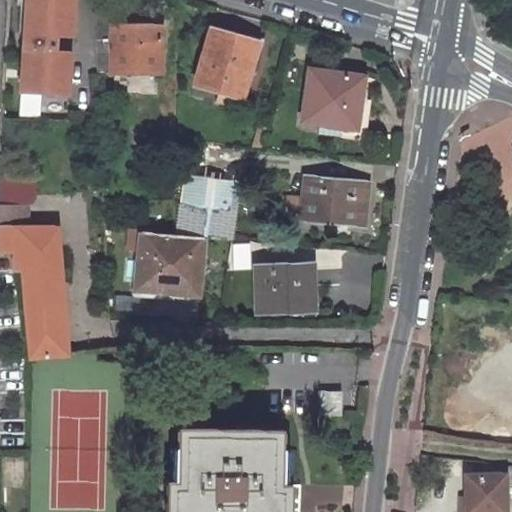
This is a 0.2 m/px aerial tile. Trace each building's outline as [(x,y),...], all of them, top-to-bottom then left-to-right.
[(22,36),(18,95),(68,98),(69,67),(62,66),(63,53),(54,53),(54,38),(64,38),(65,8),(61,8),(61,0),(14,0),(14,7),(18,7),(17,36),(22,36)] [(95,73),(159,75),(161,29),(113,27),(114,9),(90,7),(95,73)] [(259,49),(212,35),(196,87),(243,101),(259,49)] [(361,77),(306,70),(300,122),(355,129),(361,77)] [(0,160),(0,181),(11,181),(11,160),(0,160)] [(236,184),(183,178),(175,238),(201,240),(228,242),(236,184)] [(353,186),(302,181),(299,220),(361,227),(364,206),(351,204),(353,186)] [(366,187),(353,186),(351,204),(364,206),(366,187)] [(31,210),(0,209),(0,228),(31,229),(31,210)] [(31,229),(0,228),(0,254),(17,256),(17,270),(28,271),(33,358),(70,355),(58,230),(31,229)] [(201,240),(175,238),(171,237),(140,234),(134,292),(187,297),(191,264),(199,264),(201,240)] [(302,270),(252,275),(255,313),(305,308),(302,270)] [(338,396),(317,395),(316,416),(338,416),(338,396)] [(283,435),(180,433),(179,484),(168,484),(167,511),(291,511),(292,488),(283,487),(283,435)] [(457,511),(499,511),(500,511),(505,511),(503,471),(464,471),(464,493),(464,510),(457,510),(457,511)]
